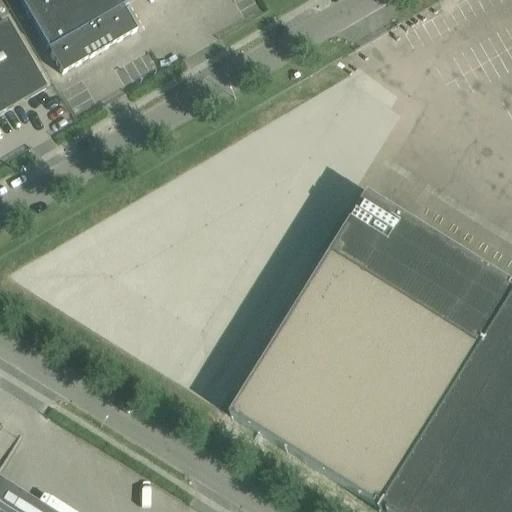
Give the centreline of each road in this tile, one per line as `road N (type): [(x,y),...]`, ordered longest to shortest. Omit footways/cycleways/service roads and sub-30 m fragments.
road 1 (unclassified): [(0,217),(376,0)]
road 2 (unclassified): [(264,511),(0,347)]
